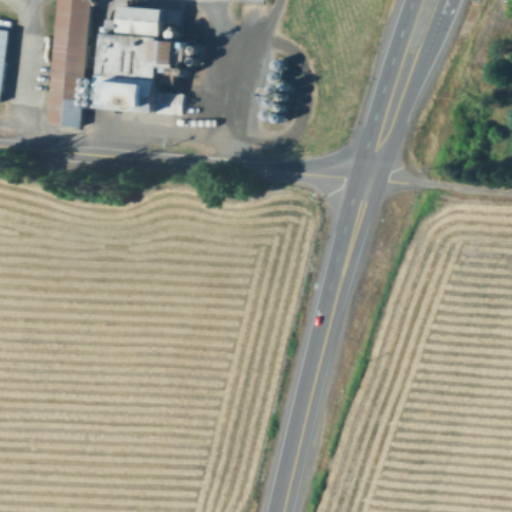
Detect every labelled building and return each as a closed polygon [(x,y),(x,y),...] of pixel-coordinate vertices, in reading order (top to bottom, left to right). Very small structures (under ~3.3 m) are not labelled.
[(99,0),(87,127),(52,123),(65,0),(99,0)] [(170,92),(167,115),(108,110),(114,35),(110,35),(111,20),(134,22),(135,7),(188,12),(187,26),(179,26),(177,43),(194,45),(192,69),(185,68),(184,86),(171,85),(170,92)] [(0,30),(14,33),(4,105),(0,104),(0,30)] [(187,41),(185,40),(183,39),(183,37),(184,34),(186,33),(188,32),(191,34),(192,38),(190,41),(187,41)] [(207,57),(205,56),(204,54),(203,52),(204,50),(206,48),(209,48),(211,50),(212,54),(210,56),(207,57)] [(205,68),(203,67),(202,65),(202,63),(203,61),(205,59),(207,59),(210,61),(211,64),(209,67),(205,68)] [(288,72),(286,71),(284,69),(284,66),(285,63),(287,62),(290,61),(293,63),(294,67),(292,71),(288,72)] [(284,84),(282,83),(281,81),(280,79),(281,76),(284,74),(286,74),(290,76),(291,80),(288,83),(284,84)] [(297,93),(295,93),(294,91),(294,89),(295,86),(297,85),(299,85),(302,87),(303,90),(301,93),(297,93)] [(282,97),(280,96),(279,94),(278,91),(279,89),(281,87),(284,87),(288,89),(289,93),(286,96),(282,97)] [(167,115),(170,92),(189,95),(187,117),(167,115)] [(296,104),(294,103),(292,102),(292,99),(293,97),(295,96),(297,95),(300,97),(301,101),(299,103),(296,104)] [(280,110),(277,109),(276,107),(276,104),(276,102),(279,100),(282,99),(285,102),(286,106),(284,109),(280,110)] [(293,115),(291,114),(290,112),(289,110),(290,108),(292,106),(294,106),(297,108),(298,111),(296,114),(293,115)] [(276,122),(274,121),(273,119),(272,117),(273,114),(275,112),(278,112),(282,114),(282,118),(280,122),(276,122)] [(290,126),(288,125),(287,123),(286,121),(287,119),(289,117),(292,117),(295,119),(295,122),(293,125),(290,126)]
